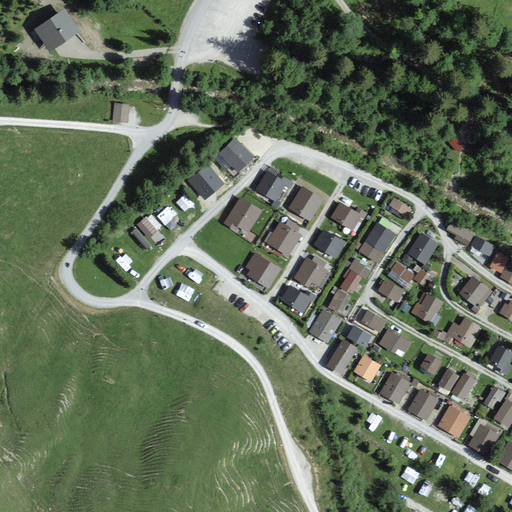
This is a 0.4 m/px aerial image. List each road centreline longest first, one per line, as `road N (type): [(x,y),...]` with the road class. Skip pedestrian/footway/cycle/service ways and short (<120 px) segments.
road 1 (residential): [(131,300),(89,300),(68,281),(67,264),(150,135),(169,122),(176,77)]
road 2 (track): [(314,511),(250,359),(193,321),(131,300)]
road 3 (track): [(0,117),(150,135)]
road 4 (track): [(511,136),(397,58)]
